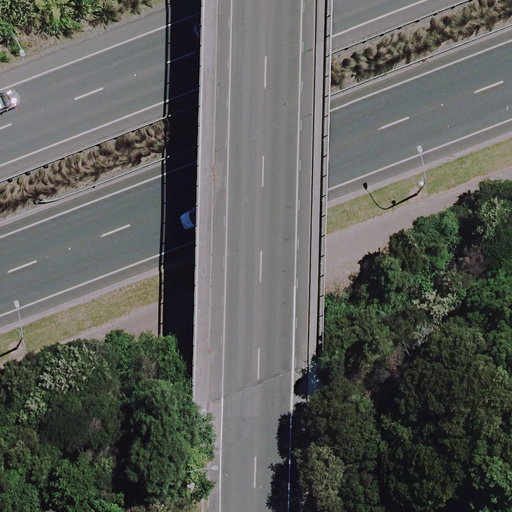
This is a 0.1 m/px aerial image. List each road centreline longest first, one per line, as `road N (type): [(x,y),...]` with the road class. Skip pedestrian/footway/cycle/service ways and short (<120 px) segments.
road 1 (primary): [(511,84),(0,283)]
road 2 (tertiary): [(266,0),(256,511)]
road 3 (primary): [(0,124),(325,0)]
